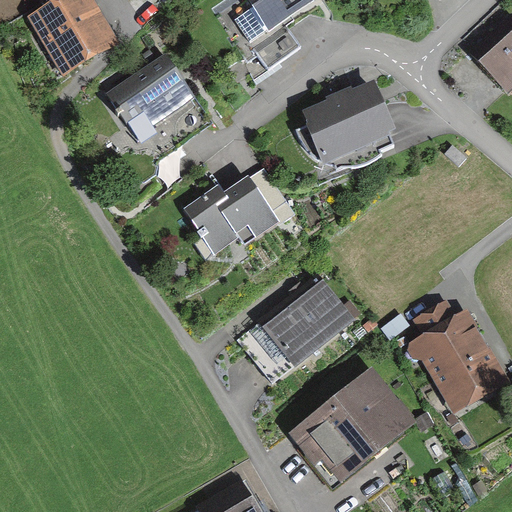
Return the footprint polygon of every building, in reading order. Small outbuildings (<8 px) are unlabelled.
[(32,20),(62,74),(108,49),(80,0),(41,0),(48,11),(32,20)] [(246,0),(269,33),(308,6),(303,0),(246,0)] [(511,89),(511,26),(475,60),(506,95),(511,89)] [(165,65),(112,97),(137,137),(190,105),(165,65)] [(372,87),(307,114),(332,173),(396,147),(372,87)] [(218,188),(183,213),(212,252),(234,236),(243,248),(276,223),(246,181),(224,197),(218,188)] [(266,324),(295,361),(351,318),(322,281),(266,324)] [(428,335),(413,344),(453,411),(503,381),(463,314),(454,319),(447,307),(421,323),(428,335)] [(294,431),(332,479),(408,420),(370,372),(294,431)] [(256,511),(242,486),(195,511),(256,511)]
